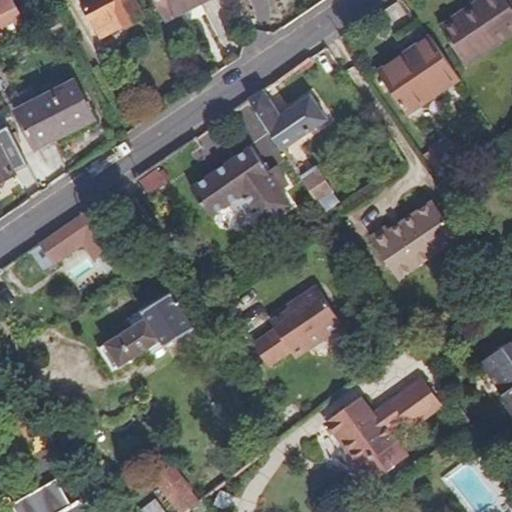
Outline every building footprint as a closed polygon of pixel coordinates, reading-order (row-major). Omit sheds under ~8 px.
[(0,0),(0,40),(37,22),(29,6),(19,10),(13,0),(0,0)] [(50,33),(66,25),(52,0),(51,0),(38,8),(50,33)] [(145,21),(144,19),(138,5),(135,0),(89,0),(85,2),(98,30),(123,17),(129,29),(145,21)] [(203,4),(210,0),(159,0),(170,20),(195,8),(193,4),(200,0),(203,4)] [(511,0),(480,0),(441,27),(466,64),(511,33),(511,0)] [(151,16),(144,2),(138,5),(144,19),(151,16)] [(104,42),(129,29),(123,17),(98,30),(104,42)] [(407,112),(459,77),(430,36),(413,48),(418,55),(383,79),(407,112)] [(378,72),(383,79),(418,55),(413,48),(378,72)] [(39,152),(101,120),(83,84),(21,115),(39,152)] [(284,118),(265,92),(251,102),(286,153),(332,122),(315,97),(284,118)] [(17,174),(30,169),(28,166),(7,125),(6,122),(0,124),(0,185),(18,176),(17,174)] [(447,171),(467,158),(450,136),(431,149),(433,151),(447,171)] [(295,210),(279,186),(255,151),(235,164),(234,162),(220,172),(218,170),(206,178),(207,181),(192,191),(214,223),(233,210),(236,214),(251,216),(255,213),(266,230),(295,210)] [(438,176),(447,171),(433,151),(425,156),(438,176)] [(168,186),(160,173),(143,184),(152,197),(168,186)] [(307,184),(321,204),(335,193),(336,193),(322,174),(307,184)] [(335,193),(321,204),(329,215),(343,206),(335,193)] [(438,205),(453,227),(464,220),(448,200),(438,205)] [(402,279),(461,239),(453,227),(438,205),(436,202),(392,232),(389,228),(374,239),(402,279)] [(91,210),(32,250),(45,269),(86,242),(109,276),(127,263),(91,210)] [(45,269),(32,250),(24,257),(36,275),(45,269)] [(294,355),(299,361),(345,329),(321,293),(315,292),(306,299),(305,304),(274,325),(279,333),(257,347),(272,370),(294,355)] [(153,359),(195,333),(171,296),(129,322),(134,329),(98,352),(114,376),(149,353),(153,359)] [(511,345),(485,364),(493,373),(501,368),(511,380),(502,389),(511,401),(511,408),(511,410),(511,345)] [(425,383),(394,405),(407,421),(414,431),(444,409),(425,383)] [(381,426),(376,419),(362,399),(329,424),(357,463),(350,468),(361,484),(368,478),(372,485),(399,465),(389,451),(400,442),(392,432),(402,424),(395,416),(381,426)] [(394,405),(376,419),(381,426),(395,416),(402,424),(407,421),(394,405)] [(305,419),(297,406),(282,416),(291,428),(305,419)] [(158,477),(184,511),(190,511),(203,503),(205,501),(176,463),(158,477)] [(88,511),(82,501),(71,506),(56,479),(12,504),(16,511),(88,511)] [(168,511),(159,501),(145,511),(168,511)]
